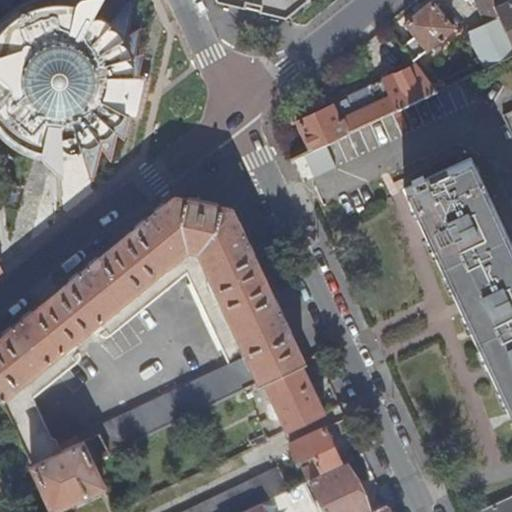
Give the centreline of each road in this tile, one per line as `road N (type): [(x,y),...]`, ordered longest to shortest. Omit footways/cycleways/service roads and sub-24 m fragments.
road 1 (residential): [(414,497),(281,209)]
road 2 (residential): [(0,299),(234,109)]
road 3 (residential): [(511,183),(475,122),(281,209)]
road 4 (residential): [(234,109),(378,0)]
road 5 (residential): [(234,109),(182,0)]
